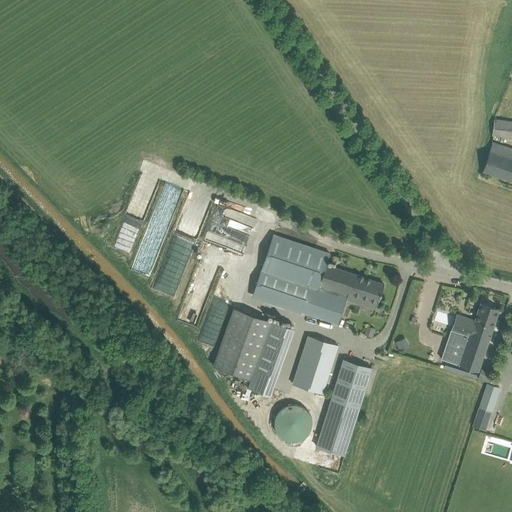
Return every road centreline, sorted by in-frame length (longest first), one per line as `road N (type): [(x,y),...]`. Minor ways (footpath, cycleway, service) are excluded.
road 1 (unclassified): [(511,284),(475,275),(448,255),(273,0)]
road 2 (unknown): [(475,275),(281,225)]
road 3 (track): [(0,353),(46,376),(43,511)]
